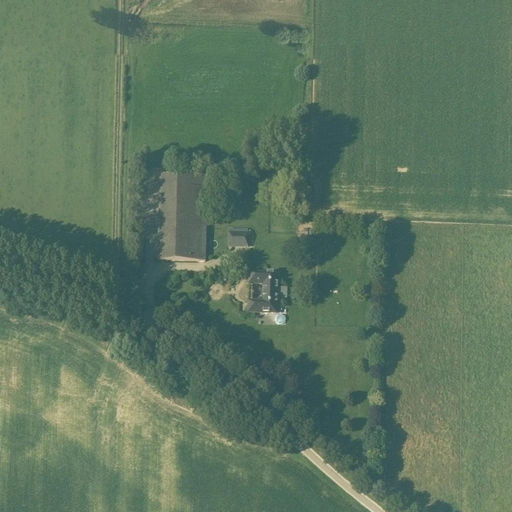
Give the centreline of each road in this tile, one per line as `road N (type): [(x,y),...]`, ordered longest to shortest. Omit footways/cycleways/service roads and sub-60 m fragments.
road 1 (unclassified): [(378,511),(192,349),(114,311),(0,277)]
road 2 (track): [(114,311),(122,0)]
